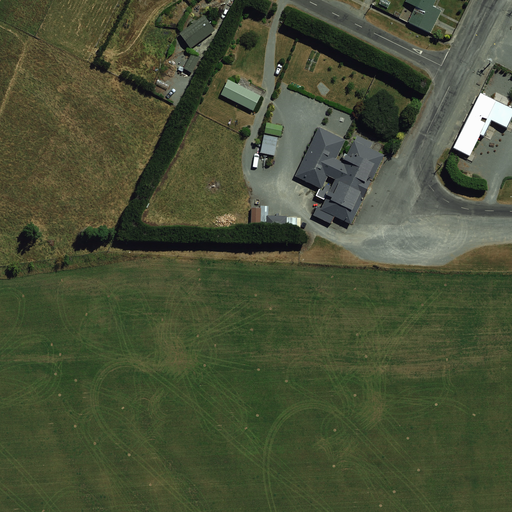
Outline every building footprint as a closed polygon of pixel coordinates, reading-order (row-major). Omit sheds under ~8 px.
[(407,22),(430,33),(442,10),(433,5),(435,0),(406,0),(406,1),(415,5),(407,22)] [(214,29),(202,15),(177,37),(189,51),(214,29)] [(200,58),(190,53),(180,71),(190,76),(200,58)] [(259,95),(227,80),(219,97),(251,112),(259,95)] [(493,103),(478,96),(449,154),(471,164),(489,128),(505,136),(511,121),(511,112),(507,110),(511,102),(497,95),(493,103)] [(281,126),(265,123),(259,154),(275,157),(281,126)] [(384,155),(354,141),(343,162),(335,159),(345,139),(319,127),(295,176),(322,189),(328,176),(335,179),(321,209),(351,224),(384,155)] [(259,208),(250,208),(249,228),(259,229),(259,208)] [(300,217),(265,216),(264,231),(299,232),(300,217)]
